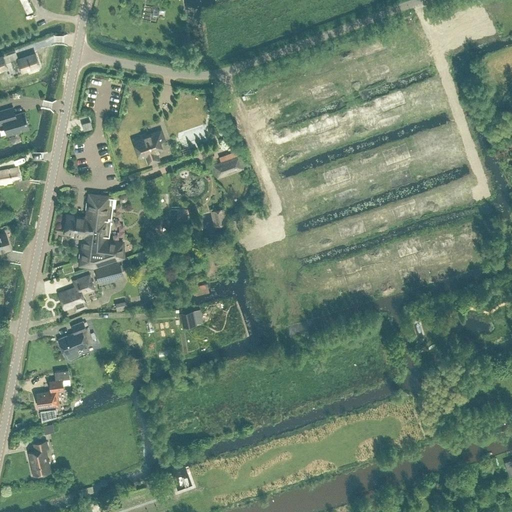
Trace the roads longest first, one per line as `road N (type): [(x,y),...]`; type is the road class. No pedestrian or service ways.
road 1 (unclassified): [(0,441),(75,53)]
road 2 (unclassified): [(75,53),(205,75),(422,0)]
road 3 (track): [(273,215),(272,187),(221,72)]
road 4 (unknown): [(51,176),(99,182),(93,145),(102,94)]
